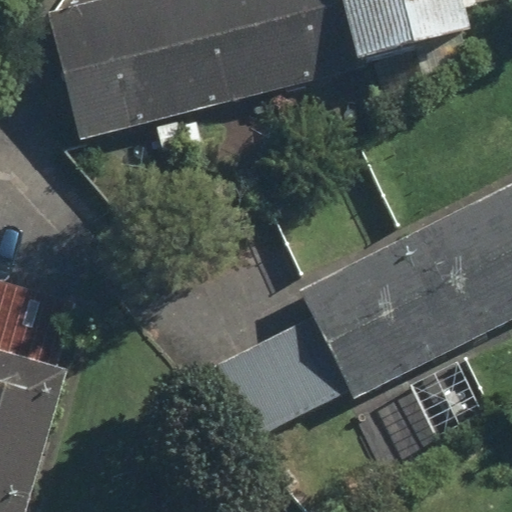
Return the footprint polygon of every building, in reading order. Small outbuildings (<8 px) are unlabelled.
[(351,74),(331,0),(126,0),(45,21),(77,146),(351,74)] [(331,0),(351,74),(464,44),(452,0),(331,0)] [(511,317),(511,186),(293,295),(307,323),(190,381),(229,458),(511,317)] [(0,354),(64,374),(81,314),(0,289),(0,354)] [(0,354),(0,511),(23,511),(64,374),(0,354)]
